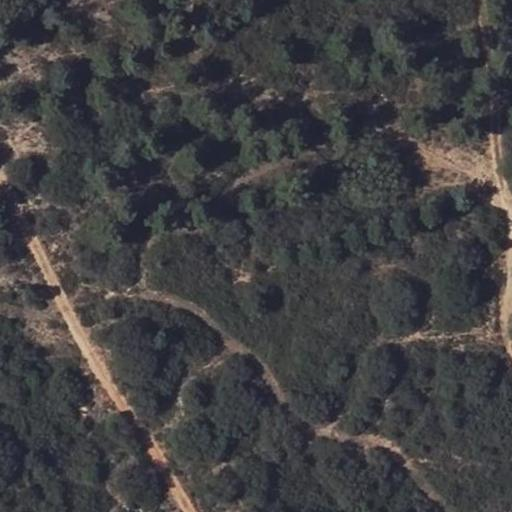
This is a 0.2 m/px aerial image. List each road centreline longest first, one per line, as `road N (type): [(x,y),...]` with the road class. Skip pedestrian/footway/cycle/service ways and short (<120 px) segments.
road 1 (track): [(0,187),(190,511)]
road 2 (track): [(511,346),(483,0)]
